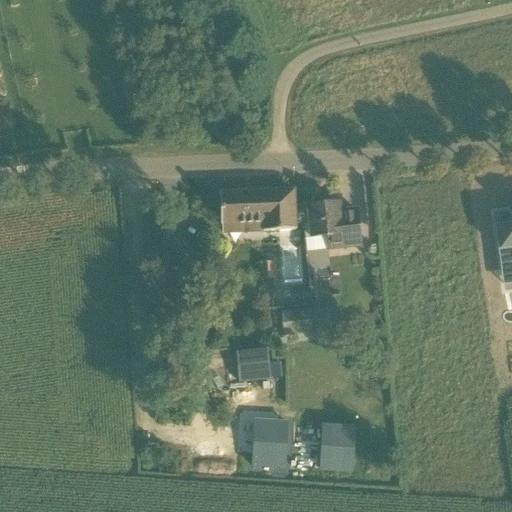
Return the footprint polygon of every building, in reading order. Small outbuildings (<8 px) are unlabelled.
[(262,225),(262,232),(294,231),(293,191),(219,194),(220,226),(262,225)] [(328,250),(360,247),(356,211),(339,213),(338,204),(307,208),(311,239),(326,238),(328,250)] [(511,226),(497,229),(500,251),(511,249),(511,226)] [(259,265),(259,280),(274,280),(273,265),(259,265)] [(156,326),(185,324),(181,269),(152,271),(156,326)] [(308,331),(307,313),(282,314),(283,332),(308,331)] [(255,423),(252,467),(283,469),(286,425),(255,423)] [(322,425),(319,471),(353,474),(356,428),(322,425)]
